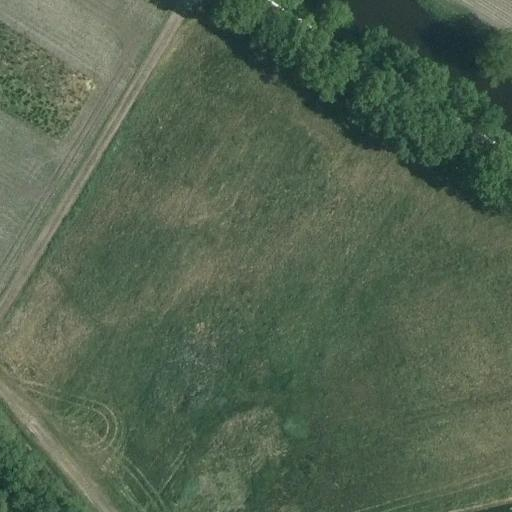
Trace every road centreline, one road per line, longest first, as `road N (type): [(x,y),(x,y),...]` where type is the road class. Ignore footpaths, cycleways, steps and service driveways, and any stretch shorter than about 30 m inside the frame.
road 1 (track): [(0,310),(189,0)]
road 2 (tertiary): [(511,169),(243,0)]
road 3 (track): [(110,511),(0,389)]
